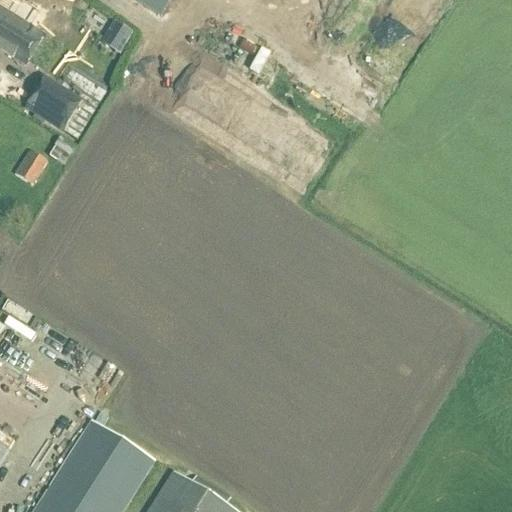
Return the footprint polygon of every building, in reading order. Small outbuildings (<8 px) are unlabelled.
[(85,0),(85,1),(104,10),(118,13),(124,0),(85,0)] [(0,50),(17,61),(28,68),(46,39),(12,18),(0,10),(0,50)] [(115,25),(102,46),(121,58),(134,37),(115,25)] [(92,67),(104,47),(81,34),(70,53),(92,67)] [(44,82),(27,109),(65,133),(82,106),(44,82)] [(256,200),(282,161),(211,113),(202,126),(199,125),(192,135),(243,168),(232,184),(256,200)] [(34,189),(49,166),(31,154),(16,177),(34,189)] [(127,511),(156,466),(91,425),(35,511),(127,511)] [(0,470),(10,454),(0,448),(0,470)] [(197,480),(192,487),(175,476),(152,511),(232,511),(226,508),(230,502),(197,480)]
